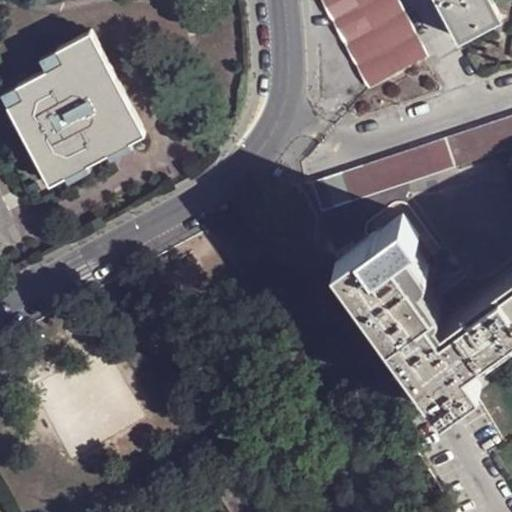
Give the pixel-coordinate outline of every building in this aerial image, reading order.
[(426,55),(396,0),(324,0),(370,85),(426,55)] [(493,0),(439,0),(459,38),(502,15),(493,0)] [(93,30),(59,47),(65,59),(49,68),(19,84),(26,96),(10,103),(52,182),(68,174),(89,163),(111,151),(132,140),(147,132),(93,30)] [(59,47),(43,56),(49,68),(65,59),(59,47)] [(3,91),(10,103),(26,96),(19,84),(3,91)] [(511,115),(317,180),(324,207),(511,146),(511,115)] [(132,140),(111,151),(114,157),(134,146),(132,140)] [(89,163),(68,174),(71,179),(92,168),(89,163)] [(451,402),(484,378),(470,358),(486,345),(488,346),(511,327),(511,271),(493,283),(441,319),(423,294),(428,290),(398,248),(417,235),(401,212),(382,224),(381,223),(343,251),(451,402)] [(227,265),(219,269),(235,302),(243,298),(227,265)] [(168,498),(176,511),(209,492),(201,478),(168,498)]
